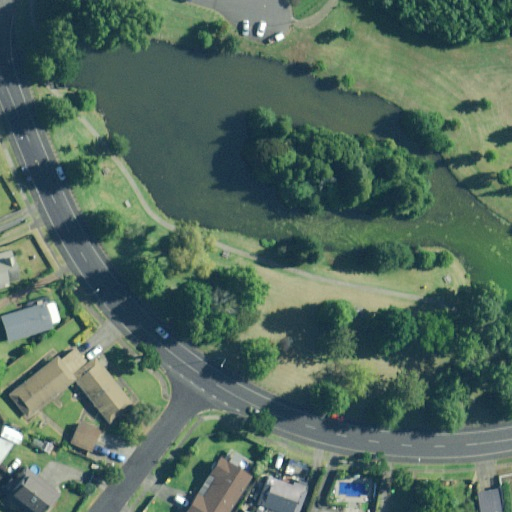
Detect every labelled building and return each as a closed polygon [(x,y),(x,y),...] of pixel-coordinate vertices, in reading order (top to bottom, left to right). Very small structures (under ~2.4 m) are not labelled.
[(8,251),(0,252),(0,283),(15,279),(8,251)] [(0,315),(0,324),(5,342),(49,328),(48,323),(57,320),(51,302),(42,305),(42,303),(0,315)] [(6,394),(25,417),(72,380),(107,423),(130,404),(92,356),(85,362),(73,348),(58,359),(55,355),(6,394)] [(98,430),(77,422),(69,443),(90,451),(98,430)] [(0,459),(11,444),(0,438),(0,459)] [(227,511),(249,474),(215,455),(183,511),(227,511)] [(56,494),(14,460),(4,473),(8,476),(0,486),(0,488),(28,511),(34,511),(39,506),(44,510),(56,494)] [(309,466),(297,462),(294,472),(306,476),(309,466)] [(256,504),(253,511),(274,511),(275,510),(279,511),(296,511),(304,489),(265,475),(255,503),(256,504)] [(501,510),(497,489),(477,492),(480,511),(492,511),(501,510)]
